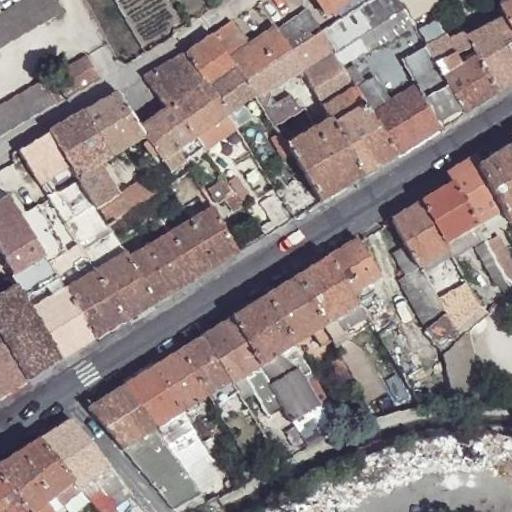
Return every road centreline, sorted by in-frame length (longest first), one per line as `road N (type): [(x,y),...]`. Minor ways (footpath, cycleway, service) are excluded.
road 1 (residential): [(511,111),(64,389)]
road 2 (residential): [(175,47),(0,149)]
road 3 (unclassified): [(511,479),(472,473),(392,493),(356,511)]
road 4 (residential): [(64,389),(162,511)]
